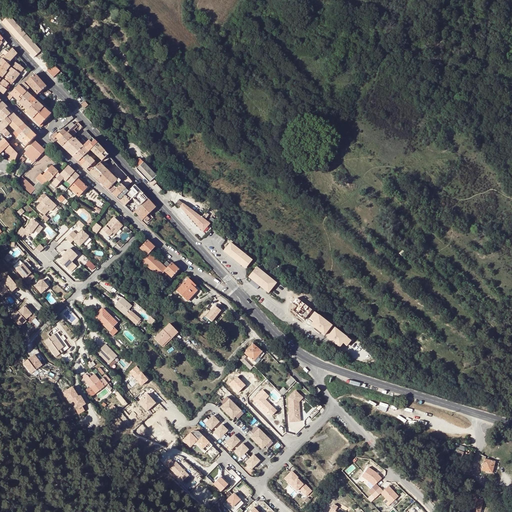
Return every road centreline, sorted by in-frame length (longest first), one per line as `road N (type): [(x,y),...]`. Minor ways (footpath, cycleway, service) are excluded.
road 1 (secondary): [(49,82),(242,296)]
road 2 (track): [(23,0),(122,113),(159,117),(178,98)]
road 3 (unclassified): [(320,381),(296,375),(196,270)]
road 4 (secondary): [(318,363),(475,413)]
road 5 (unclassified): [(434,511),(335,406)]
road 6 (tertiary): [(44,137),(142,228)]
road 7 (residential): [(176,411),(190,424),(214,408),(272,467)]
